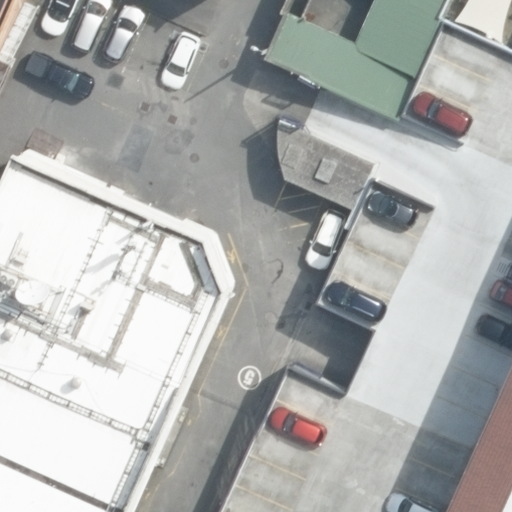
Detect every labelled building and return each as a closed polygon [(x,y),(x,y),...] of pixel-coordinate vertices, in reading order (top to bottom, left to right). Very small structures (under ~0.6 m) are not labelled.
[(0,0),(0,58),(24,0),(0,0)] [(442,0),(381,0),(363,40),(288,8),(269,54),(394,106),(442,0)] [(457,511),(511,391),(511,59),(444,29),(403,121),(323,85),(301,133),(282,125),(288,179),(356,208),(348,228),(355,230),(320,304),(379,330),(351,391),(293,362),(225,511),(457,511)] [(0,208),(0,511),(143,511),(235,302),(233,238),(42,140),(6,210),(0,208)] [(511,511),(511,391),(457,511),(511,511)]
